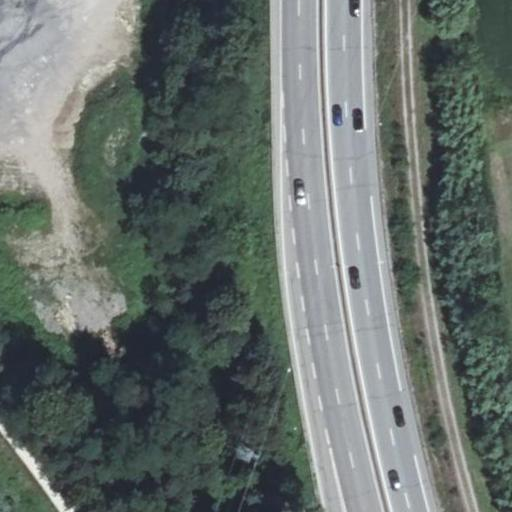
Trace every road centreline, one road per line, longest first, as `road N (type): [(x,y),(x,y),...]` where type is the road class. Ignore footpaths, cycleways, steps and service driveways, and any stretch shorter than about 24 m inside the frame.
road 1 (track): [(472,511),(437,354),(406,94),(404,0)]
road 2 (trunk): [(411,511),(359,241),(345,0)]
road 3 (trunk): [(298,0),(315,268),(363,511)]
